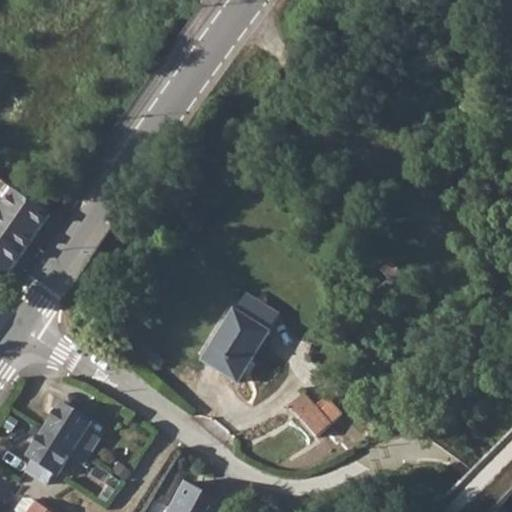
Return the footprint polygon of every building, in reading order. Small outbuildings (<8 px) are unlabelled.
[(0,290),(52,217),(15,192),(0,213),(0,290)] [(393,298),(408,288),(399,275),(384,284),(393,298)] [(236,311),(203,361),(240,383),(271,333),(238,313),(236,311)] [(305,393),(292,406),(318,436),(343,412),(328,396),(317,405),(305,393)] [(63,402),(28,457),(34,461),(27,471),(48,485),(55,474),(59,476),(71,457),(84,465),(101,438),(88,430),(93,422),(63,402)] [(185,480),(165,511),(220,511),(225,505),(185,480)] [(50,511),(36,502),(25,501),(18,510),(19,511),(50,511)]
